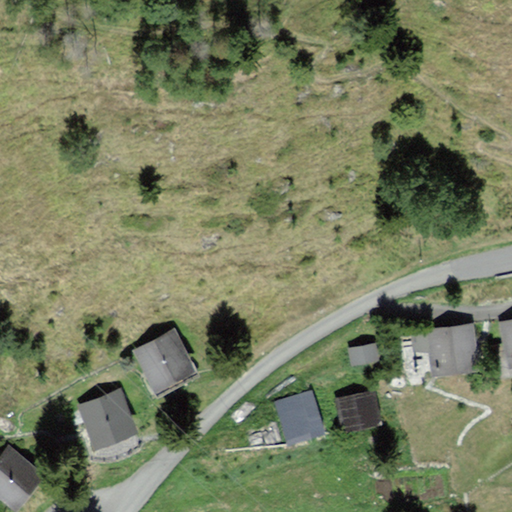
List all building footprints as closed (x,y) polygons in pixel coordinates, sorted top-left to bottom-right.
[(511,323),(494,327),(503,370),(511,368),(511,323)] [(467,329),(423,333),(427,377),(471,373),(467,329)] [(127,353),(143,390),(185,373),(169,335),(127,353)] [(73,408),(88,450),(130,436),(115,394),(73,408)] [(370,395),(332,402),(338,433),(376,426),(370,395)] [(0,461),(0,507),(4,511),(5,511),(34,480),(6,455),(0,461)]
